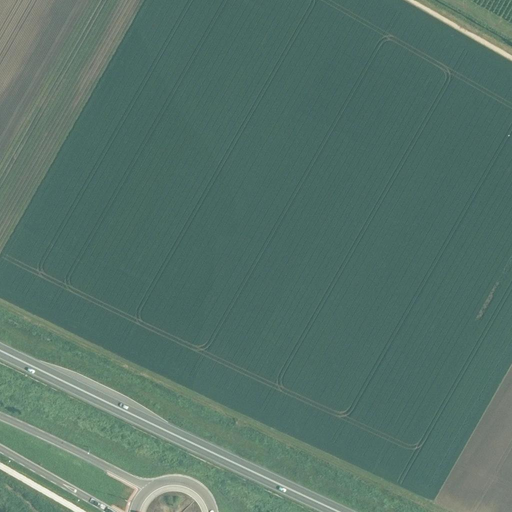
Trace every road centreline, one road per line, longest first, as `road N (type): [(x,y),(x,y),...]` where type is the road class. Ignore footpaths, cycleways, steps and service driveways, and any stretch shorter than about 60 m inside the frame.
road 1 (trunk): [(338,511),(0,349)]
road 2 (secondary): [(148,488),(0,416)]
road 3 (secondary): [(0,449),(109,511)]
